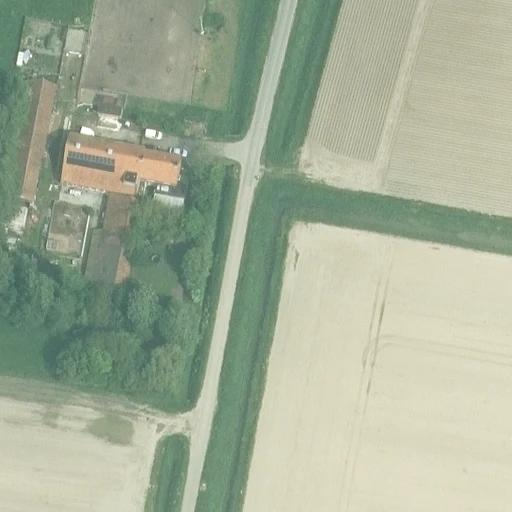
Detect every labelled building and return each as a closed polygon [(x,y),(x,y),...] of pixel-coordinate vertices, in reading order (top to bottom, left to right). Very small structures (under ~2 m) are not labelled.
[(29,83),(7,198),(35,203),(57,88),(29,83)] [(121,121),(122,111),(98,107),(97,117),(121,121)] [(110,195),(102,238),(92,293),(124,299),(145,185),(157,187),(155,197),(184,202),(188,180),(178,178),(181,164),(145,158),(145,154),(70,140),(61,186),(110,195)] [(24,235),(29,210),(7,207),(3,231),(24,235)] [(174,301),(167,307),(173,315),(181,309),(174,301)] [(76,366),(96,368),(97,358),(77,356),(76,366)]
